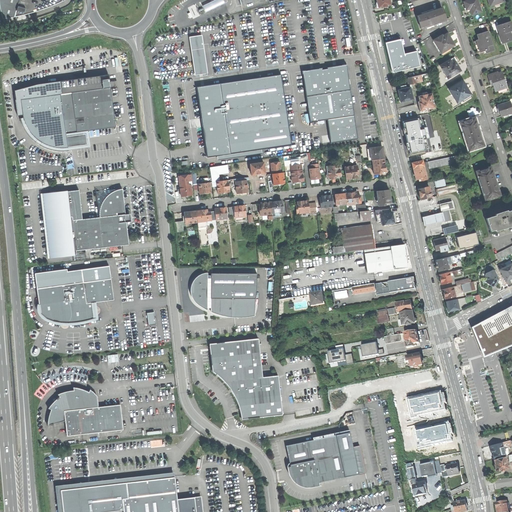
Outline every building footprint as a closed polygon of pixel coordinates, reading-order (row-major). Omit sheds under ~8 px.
[(0,0),(0,2),(1,6),(1,11),(3,18),(14,17),(14,18),(24,16),(32,14),(59,3),(60,0),(0,0)] [(213,0),(208,3),(211,10),(217,8),(213,0)] [(467,0),(468,0),(463,2),(466,10),(469,9),(471,14),(481,11),(477,0),(467,0)] [(205,13),(211,10),(208,3),(202,6),(205,13)] [(420,28),(445,19),(443,13),(441,8),(429,12),(428,10),(424,11),(425,13),(417,16),(420,28)] [(497,26),(502,41),(507,40),(507,41),(509,41),(511,39),(511,38),(510,31),(511,30),(511,26),(510,21),(497,26)] [(487,31),(477,35),(478,39),(476,40),(478,46),(479,52),(485,50),(486,52),(493,50),(487,31)] [(433,40),(441,53),(454,45),(451,40),(452,40),(451,38),(450,37),(449,37),(446,33),(442,35),(433,40)] [(208,73),(202,34),(189,37),(195,75),(208,73)] [(401,39),(386,43),(388,50),(393,72),(420,66),(417,51),(405,54),(401,39)] [(439,65),(447,78),(460,71),(457,65),(455,62),(457,61),(454,57),(439,65)] [(359,75),(357,64),(302,73),(309,116),(341,111),(345,136),(371,132),(359,75)] [(497,72),(487,75),(489,80),(490,84),(492,83),(495,90),(506,86),(505,81),(504,81),(502,77),(503,77),(502,72),(497,73),(497,72)] [(37,85),(12,91),(16,119),(22,118),(23,122),(26,129),(30,135),(37,141),(38,140),(42,143),(41,144),(46,146),(51,149),(60,150),(65,150),(68,150),(66,133),(86,131),(88,130),(116,127),(113,108),(111,88),(108,75),(59,82),(37,85)] [(291,145),(281,75),(197,87),(207,158),(291,145)] [(417,83),(415,76),(407,78),(409,85),(417,83)] [(449,90),(457,102),(470,94),(467,89),(466,87),(465,85),(464,85),(462,81),(449,90)] [(398,91),(401,102),(412,100),(410,88),(406,89),(405,88),(401,89),(401,90),(398,91)] [(419,107),(420,111),(435,108),(432,93),(418,96),(419,102),(418,102),(419,107)] [(499,111),(501,115),(511,111),(511,109),(509,101),(498,105),(499,111)] [(419,117),(403,121),(405,129),(404,129),(405,134),(406,133),(407,139),(408,143),(407,143),(408,149),(409,149),(410,156),(425,153),(425,151),(426,150),(425,149),(429,148),(427,139),(430,138),(426,119),(423,120),(422,119),(420,119),(419,117)] [(469,150),(483,145),(478,131),(474,118),(460,123),(469,150)] [(88,130),(66,133),(68,150),(90,146),(88,130)] [(371,160),(383,159),(382,153),(382,147),(377,148),(377,147),(373,147),(373,148),(370,148),(371,160)] [(303,164),(303,161),(307,160),(306,153),(300,154),(300,158),(290,160),(291,165),(290,165),(292,182),(297,181),(303,181),(301,164),(303,164)] [(445,158),(428,162),(430,167),(430,168),(444,165),(444,166),(457,163),(456,156),(445,159),(445,158)] [(384,165),(383,159),(371,160),(373,175),(382,174),(382,171),(385,171),(384,165)] [(414,172),(416,180),(420,178),(420,181),(427,179),(422,160),(411,163),(414,172)] [(250,164),(251,175),(256,174),(256,175),(258,175),(260,175),(260,174),(265,173),(263,162),(250,164)] [(271,171),(280,170),(279,162),(270,163),(271,171)] [(318,179),(320,179),(318,164),(311,165),(311,169),(309,169),(310,180),(318,179)] [(216,181),(219,181),(218,174),(228,172),(227,165),(210,167),(212,182),(216,181)] [(336,175),(340,175),(338,165),(327,167),(328,174),(327,175),(327,177),(329,177),(329,179),(333,178),(337,178),(336,175)] [(344,167),(345,179),(348,179),(352,179),(353,180),(355,180),(356,179),(355,178),(357,178),(356,175),(358,174),(357,166),(344,167)] [(477,171),(485,198),(499,194),(495,180),(490,167),(477,171)] [(275,174),(271,174),(273,184),(278,184),(284,183),(283,173),(277,173),(275,174)] [(227,180),(219,181),(216,181),(217,193),(223,192),(229,191),(227,180)] [(242,193),(247,192),(246,180),(240,180),(235,181),(236,187),(236,193),(242,193)] [(209,182),(198,184),(200,194),(205,193),(210,192),(209,182)] [(186,196),(191,195),(190,189),(190,185),(179,187),(181,196),(186,196)] [(437,190),(438,196),(456,191),(455,185),(443,188),(437,190)] [(420,200),(431,197),(429,186),(418,189),(419,194),(420,200)] [(43,194),(51,257),(72,255),(77,255),(76,251),(129,245),(128,234),(126,220),(123,189),(115,191),(109,195),(105,199),(102,204),(100,210),(100,218),(83,220),(80,190),(68,192),(68,191),(43,194)] [(389,190),(376,191),(378,206),(389,204),(389,202),(390,202),(389,196),(389,190)] [(345,203),(346,205),(358,203),(357,196),(356,192),(350,193),(344,194),(345,203)] [(336,205),(345,203),(344,194),(339,194),(335,195),(336,205)] [(320,208),(332,206),(331,196),(322,197),(320,197),(321,198),(319,199),(320,208)] [(296,214),(309,212),(308,204),(308,201),(304,201),(301,201),(301,200),(298,201),(298,202),(297,202),(297,205),(295,205),(296,214)] [(278,213),(282,212),(281,201),(275,202),(270,202),(271,213),(278,213)] [(440,204),(442,211),(449,209),(454,208),(452,201),(440,204)] [(266,214),(271,213),(270,202),(264,203),(260,204),(260,205),(258,205),(260,215),(261,215),(266,214)] [(317,203),(308,204),(309,212),(318,211),(317,203)] [(234,217),(245,216),(243,205),(237,206),(233,207),(234,214),(234,217)] [(215,220),(226,218),(225,208),(219,208),(214,209),(214,212),(215,220)] [(376,216),(380,215),(380,214),(391,212),(390,208),(374,211),(376,216)] [(495,215),(485,218),(489,230),(495,229),(503,226),(504,228),(504,229),(506,228),(508,227),(507,225),(511,223),(511,208),(507,211),(507,210),(495,213),(495,215)] [(444,220),(444,222),(452,220),(449,209),(442,211),(442,212),(444,220)] [(205,221),(208,221),(207,213),(206,210),(200,211),(196,211),(197,222),(205,221)] [(370,220),(369,210),(366,211),(362,211),(359,211),(361,221),(370,220)] [(186,224),(197,222),(196,211),(189,212),(184,213),(185,216),(185,221),(186,224)] [(358,219),(357,211),(337,214),(333,214),(334,222),(358,219)] [(382,225),(394,222),(393,217),(392,212),(391,212),(380,214),(380,215),(376,216),(378,221),(381,220),(382,225)] [(425,225),(444,220),(442,212),(423,216),(424,221),(425,225)] [(175,222),(175,229),(184,229),(183,221),(175,222)] [(208,245),(205,221),(197,222),(200,246),(208,245)] [(338,228),(339,234),(372,230),(371,224),(338,228)] [(342,253),(364,250),(375,248),(372,230),(339,234),(341,246),(342,253)] [(473,233),(454,237),(457,249),(476,245),(473,233)] [(434,245),(435,251),(440,249),(441,252),(448,250),(447,244),(450,244),(449,240),(446,241),(445,237),(433,240),(434,245)] [(406,256),(404,244),(394,246),(394,249),(397,269),(408,267),(406,256)] [(497,260),(511,252),(511,245),(494,254),(497,260)] [(367,273),(397,269),(394,249),(364,253),(367,273)] [(459,254),(451,256),(453,263),(461,260),(460,254),(459,254)] [(449,268),(446,257),(435,260),(436,266),(438,271),(449,268)] [(511,264),(500,270),(505,281),(511,279),(511,277),(511,264),(511,265),(511,264)] [(494,285),(496,285),(498,283),(497,282),(498,280),(497,278),(499,277),(495,270),(493,269),(486,273),(485,276),(488,277),(488,279),(486,281),(492,286),(494,285)] [(241,318),(254,316),(257,273),(210,273),(211,275),(207,275),(207,272),(201,274),(196,277),(192,282),(191,287),(190,290),(190,292),(192,298),(196,303),(200,307),(207,310),(207,308),(211,308),(211,312),(221,315),(231,317),(241,318)] [(449,272),(439,275),(440,279),(441,284),(451,282),(449,272)] [(415,283),(414,277),(375,284),(376,291),(377,295),(417,288),(416,285),(416,283),(415,283)] [(95,303),(113,300),(112,289),(111,279),(37,289),(39,303),(38,306),(38,311),(40,315),(45,319),(53,323),(60,324),(72,324),(85,322),(97,319),(95,303)] [(354,294),(376,291),(375,284),(353,288),(354,294)] [(453,287),(443,289),(444,294),(445,299),(455,296),(453,287)] [(314,306),(325,304),(323,293),(312,295),(314,306)] [(457,299),(447,301),(448,306),(449,311),(459,309),(457,299)] [(403,313),(413,311),(413,310),(414,308),(413,306),(412,305),(412,303),(411,301),(401,303),(403,313)] [(511,306),(471,328),(484,358),(511,346),(511,306)] [(414,314),(413,311),(403,313),(400,313),(402,320),(399,321),(400,326),(407,325),(407,326),(412,325),(411,324),(415,323),(415,322),(416,320),(416,318),(414,317),(414,314)] [(147,325),(157,324),(155,312),(146,313),(147,325)] [(389,321),(388,315),(378,317),(376,318),(377,324),(389,321)] [(391,329),(392,336),(400,334),(398,327),(391,329)] [(404,333),(407,348),(414,347),(414,346),(417,345),(416,344),(420,343),(419,339),(419,337),(418,337),(416,331),(404,333)] [(401,341),(400,334),(392,336),(385,337),(386,344),(401,341)] [(242,419),(282,414),(278,375),(262,377),(258,339),(210,344),(211,356),(212,371),(219,377),(227,384),(233,393),(238,404),(241,412),(242,419)] [(383,349),(378,350),(377,343),(359,346),(361,360),(384,356),(383,349)] [(325,353),(328,367),(353,362),(351,354),(345,355),(344,349),(325,353)] [(420,353),(409,356),(410,356),(411,362),(412,367),(423,364),(421,359),(420,353)] [(107,363),(119,362),(118,354),(106,355),(107,363)] [(67,436),(122,429),(121,416),(120,405),(97,407),(96,397),(89,389),(88,392),(81,389),(72,387),(73,391),(70,391),(65,391),(57,394),(59,397),(53,402),(47,409),(51,409),(49,417),(47,425),(65,421),(67,436)] [(406,397),(410,418),(417,416),(417,415),(445,409),(443,402),(445,401),(443,393),(441,393),(440,390),(406,397)] [(431,425),(413,429),(417,450),(432,446),(432,444),(451,440),(449,432),(452,431),(450,423),(449,423),(448,421),(444,422),(445,423),(435,425),(435,426),(432,427),(431,425)] [(304,486),(307,486),(311,486),(319,484),(319,483),(345,477),(336,435),(335,435),(313,440),(286,446),(291,467),(289,467),(291,474),(293,478),(295,480),(298,483),(301,485),(304,486)] [(502,442),(490,445),(492,452),(494,459),(505,456),(503,449),(502,442)] [(505,456),(494,459),(495,464),(495,466),(495,468),(495,469),(495,470),(497,471),(498,471),(498,470),(501,469),(501,471),(504,470),(504,469),(509,467),(508,465),(507,465),(505,456)] [(445,465),(440,466),(443,478),(449,477),(448,471),(446,471),(446,467),(445,465)] [(448,471),(449,477),(460,475),(459,469),(458,465),(446,467),(446,471),(448,471)] [(413,481),(417,480),(414,468),(408,469),(410,481),(413,481)] [(127,483),(175,477),(175,472),(56,486),(59,511),(64,511),(62,490),(127,483)] [(178,500),(175,477),(127,483),(129,498),(123,499),(124,510),(124,511),(202,511),(201,497),(178,500)] [(129,498),(127,483),(62,490),(64,511),(104,511),(124,510),(123,499),(129,498)] [(417,484),(414,485),(416,496),(421,495),(426,494),(425,489),(427,489),(426,483),(417,484)] [(499,506),(500,511),(511,509),(510,505),(509,502),(509,499),(498,500),(499,506)] [(455,511),(468,511),(467,507),(466,502),(461,503),(461,501),(458,501),(458,503),(454,504),(455,507),(455,511)]
